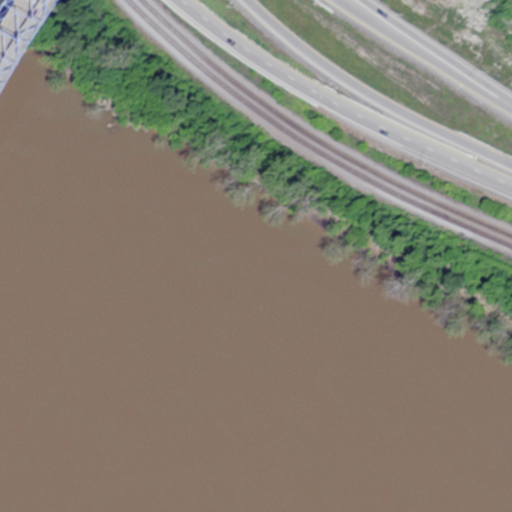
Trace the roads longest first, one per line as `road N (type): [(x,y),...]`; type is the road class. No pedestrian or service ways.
road 1 (motorway): [(178,0),(298,83),(511,184)]
road 2 (trunk): [(248,0),(353,84),(511,166)]
road 3 (trunk): [(511,103),(360,3)]
